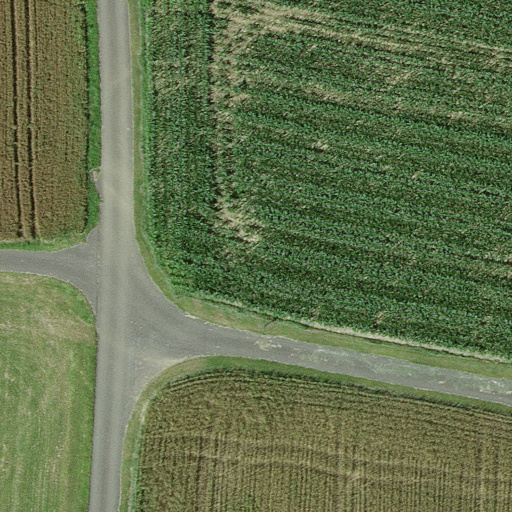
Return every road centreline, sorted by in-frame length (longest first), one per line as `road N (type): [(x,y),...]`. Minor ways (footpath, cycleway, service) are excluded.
road 1 (unclassified): [(109,511),(118,277),(115,0)]
road 2 (track): [(116,326),(511,391)]
